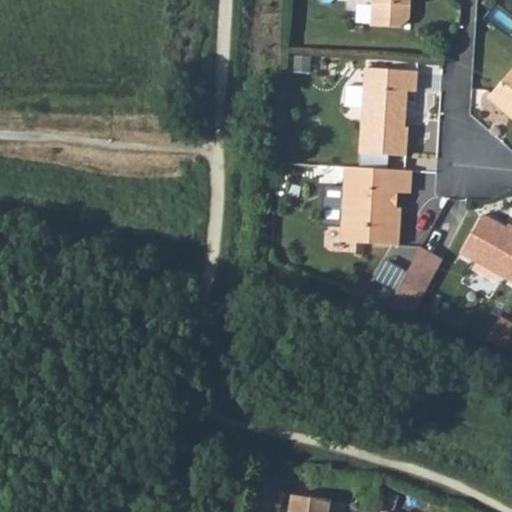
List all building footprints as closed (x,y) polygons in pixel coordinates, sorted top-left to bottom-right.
[(371,0),(374,2),(373,21),(401,22),(410,15),(410,0),(371,0)] [(422,64),(420,83),(428,84),(429,77),(441,78),(443,66),(422,64)] [(511,64),(486,96),(511,119),(511,64)] [(417,91),(418,70),(366,67),(361,150),(408,153),(409,129),(407,128),(402,128),(402,117),(407,117),(409,90),(417,91)] [(392,169),(344,166),(339,243),(399,246),(401,212),(396,212),(397,203),(390,203),(392,169)] [(392,169),(390,203),(397,203),(397,192),(410,193),(411,170),(392,169)] [(511,277),(511,228),(505,224),(483,212),(462,249),(511,277)] [(416,252),(406,269),(427,282),(437,265),(416,252)] [(406,269),(384,305),(408,314),(427,282),(406,269)] [(511,328),(511,326),(497,318),(483,342),(501,348),(511,328)] [(290,511),(343,511),(345,502),(294,494),(290,511)]
